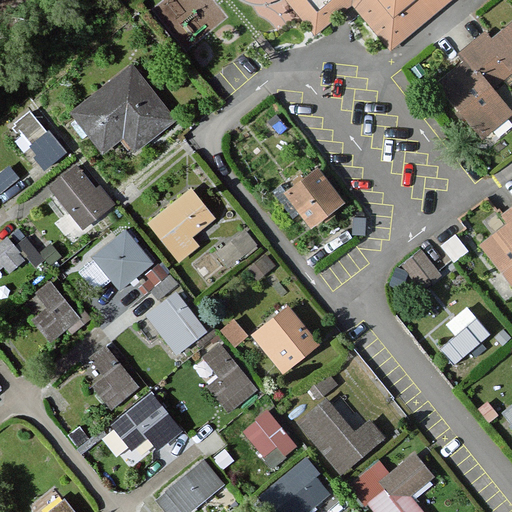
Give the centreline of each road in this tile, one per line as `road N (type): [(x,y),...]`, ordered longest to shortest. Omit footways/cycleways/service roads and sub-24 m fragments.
road 1 (residential): [(511,475),(356,280),(492,184)]
road 2 (residential): [(120,511),(0,370)]
